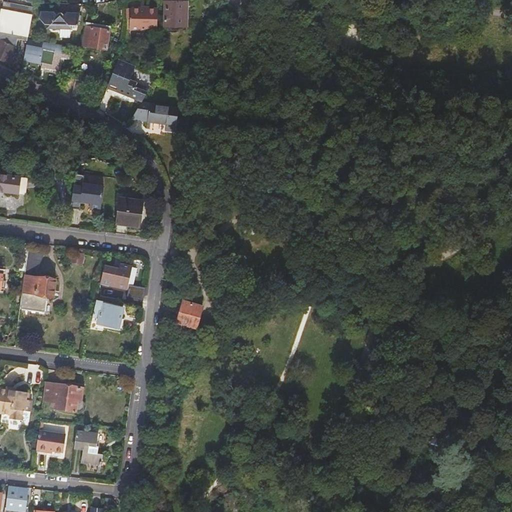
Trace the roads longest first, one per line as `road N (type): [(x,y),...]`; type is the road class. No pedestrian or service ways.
road 1 (track): [(334,511),(350,401),(382,312),(480,225),(493,195)]
road 2 (residential): [(162,250),(163,183),(144,154),(0,71)]
road 3 (track): [(190,254),(254,209),(375,188)]
road 4 (residential): [(0,227),(162,250)]
road 5 (residential): [(144,371),(0,352)]
road 6 (residential): [(124,492),(0,476)]
road 7 (residential): [(144,371),(124,492)]
road 8 (residential): [(162,250),(144,371)]
